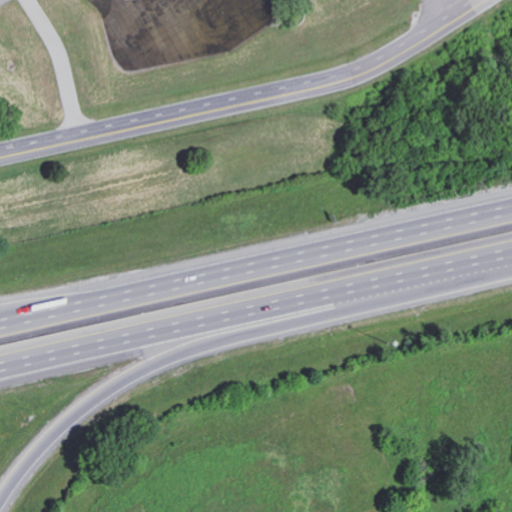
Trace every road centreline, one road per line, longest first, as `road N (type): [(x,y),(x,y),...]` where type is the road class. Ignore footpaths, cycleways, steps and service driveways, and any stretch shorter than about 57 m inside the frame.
road 1 (motorway): [(0,508),(78,418),(146,373),(261,330),(473,272)]
road 2 (motorway): [(511,199),(0,315)]
road 3 (motorway): [(0,378),(511,263)]
road 4 (motorway): [(222,264),(0,311)]
